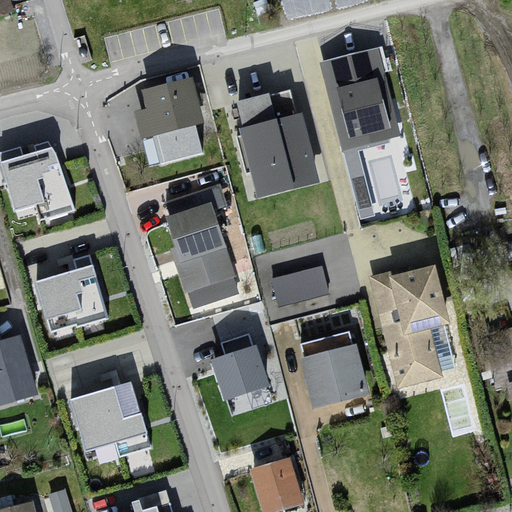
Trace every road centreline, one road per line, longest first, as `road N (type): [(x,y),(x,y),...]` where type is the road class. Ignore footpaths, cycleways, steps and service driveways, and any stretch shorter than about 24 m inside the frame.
road 1 (residential): [(218,511),(79,84)]
road 2 (residential): [(79,84),(421,0)]
